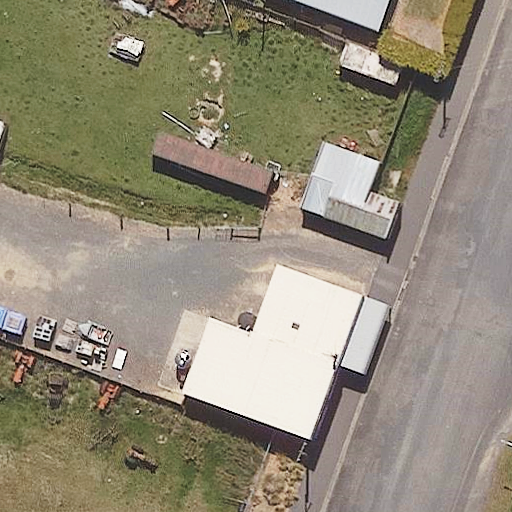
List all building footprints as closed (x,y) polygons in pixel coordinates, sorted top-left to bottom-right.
[(390,0),(304,0),(380,28),(390,0)] [(407,65),(352,43),(343,64),(398,86),(407,65)] [(279,171),(165,130),(157,153),(270,194),(279,171)] [(385,164),(332,145),(309,209),(393,239),(405,206),(374,195),(385,164)] [(394,306),(284,267),(260,335),(218,320),(192,393),(321,439),(347,365),(370,373),(394,306)] [(128,318),(101,311),(86,366),(113,373),(128,318)] [(175,338),(140,328),(124,380),(159,391),(175,338)]
